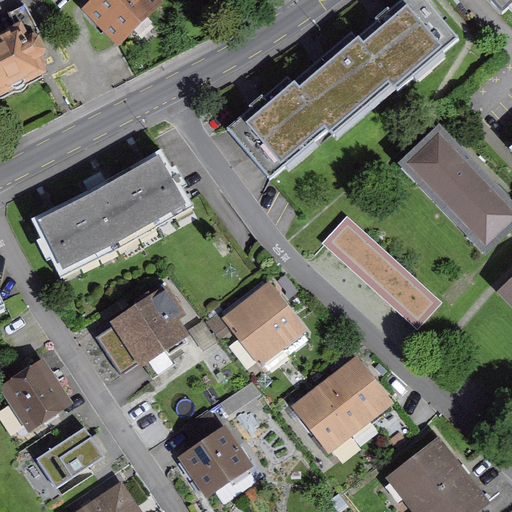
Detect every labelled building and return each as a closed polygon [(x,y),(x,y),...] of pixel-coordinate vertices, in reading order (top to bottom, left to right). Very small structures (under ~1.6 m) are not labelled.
[(156,0),(99,0),(84,14),(120,52),(165,10),(156,0)] [(422,0),(403,0),(355,41),(392,84),(397,89),(456,39),(422,0)] [(511,0),(489,0),(502,13),(511,2),(511,0)] [(30,32),(0,45),(0,100),(50,79),(30,32)] [(350,35),(291,86),(328,129),(334,135),(392,84),(355,41),(350,35)] [(270,179),(328,129),(291,86),(286,80),(228,130),(270,179)] [(511,210),(439,133),(405,165),(486,250),(511,224),(511,210)] [(164,159),(35,225),(63,280),(192,214),(164,159)] [(342,216),(321,239),(412,322),(433,299),(342,216)] [(272,287),(248,304),(284,354),(308,337),(272,287)] [(511,287),(500,300),(511,312),(511,287)] [(166,298),(113,330),(142,378),(195,346),(166,298)] [(260,371),(284,354),(248,304),(224,321),(260,371)] [(358,362),(336,378),(375,429),(397,412),(358,362)] [(44,364),(2,391),(32,436),(74,409),(44,364)] [(336,378),(314,395),(353,445),(375,429),(336,378)] [(314,395),(293,412),(331,462),(353,445),(314,395)] [(228,430),(182,462),(211,504),(257,472),(228,430)] [(87,431),(38,463),(61,499),(111,468),(87,431)] [(442,441),(389,482),(412,511),(485,511),(493,506),(442,441)] [(139,511),(123,487),(84,511),(139,511)]
